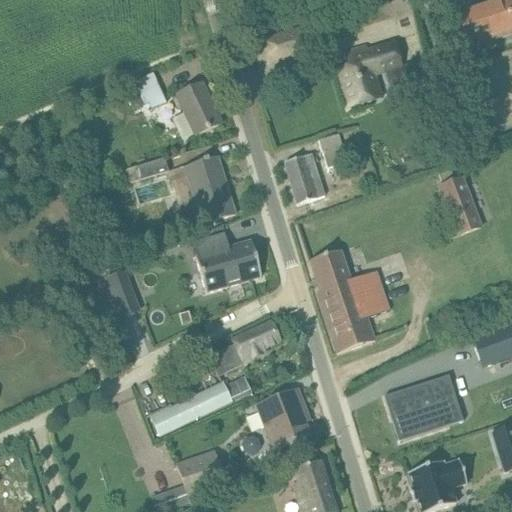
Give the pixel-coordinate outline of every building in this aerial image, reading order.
[(405,18),(401,0),(394,0),(388,1),(391,21),(405,18)] [(511,32),(511,0),(501,0),(450,17),(460,45),(477,40),(478,44),(511,32)] [(304,53),(297,30),(278,36),(285,59),(304,53)] [(442,52),(435,33),(419,39),(426,58),(442,52)] [(390,45),(367,52),(366,47),(344,54),(348,68),(336,72),(348,110),(379,100),(372,78),(398,70),(390,45)] [(148,104),(152,111),(167,104),(153,74),(133,84),(144,106),(148,104)] [(202,85),(184,93),(175,97),(194,138),(221,125),(202,85)] [(348,163),(339,137),(319,144),(327,170),(348,163)] [(308,157),(303,159),(284,164),(297,207),(316,201),(325,198),(312,156),(308,157)] [(235,216),(218,159),(208,162),(207,160),(202,161),(203,163),(183,169),(193,203),(178,208),(181,218),(196,213),(200,227),(216,222),(235,216)] [(164,160),(125,172),(108,176),(112,187),(128,182),(129,184),(167,173),(164,160)] [(79,184),(74,170),(61,176),(66,189),(79,184)] [(455,221),(461,236),(480,229),(462,180),(438,189),(451,223),(455,221)] [(227,249),(224,237),(193,246),(207,294),(260,279),(250,243),(227,249)] [(350,282),(340,253),(309,263),(319,293),(316,295),(336,356),(374,343),(374,342),(370,343),(363,321),(389,313),(376,274),(350,282)] [(124,273),(105,280),(120,320),(139,313),(124,273)] [(209,358),(217,376),(218,378),(244,365),(265,355),(263,350),(279,343),(271,324),(232,341),(234,346),(209,358)] [(511,324),(472,339),(483,368),(511,357),(511,324)] [(117,329),(126,354),(135,351),(125,326),(117,329)] [(448,377),(384,397),(398,443),(463,423),(448,377)] [(244,378),(223,387),(223,386),(151,419),(159,438),(252,396),(244,378)] [(297,392),(278,399),(256,408),(274,453),(310,439),(300,415),(305,413),(297,392)] [(503,476),(511,472),(511,426),(490,433),(494,445),(503,476)] [(215,453),(177,467),(190,505),(229,491),(215,453)] [(335,511),(321,463),(301,469),(294,471),(299,486),(294,487),(301,511),(335,511)] [(466,486),(459,463),(445,467),(444,463),(408,474),(412,489),(409,491),(413,503),(417,501),(419,511),(435,511),(456,505),(451,490),(466,486)]
